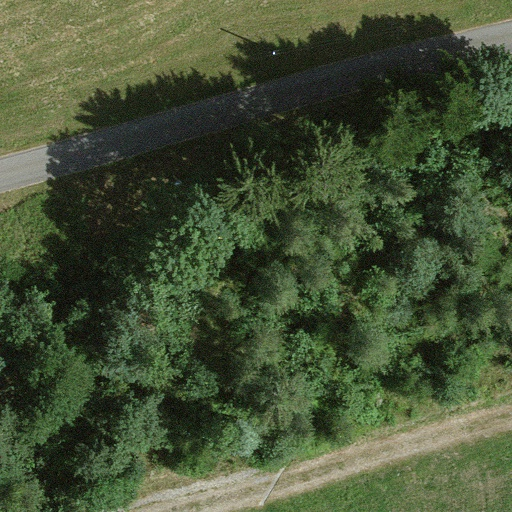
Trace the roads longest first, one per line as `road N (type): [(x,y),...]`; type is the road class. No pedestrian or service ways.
road 1 (track): [(0,178),(511,39)]
road 2 (track): [(178,511),(511,413)]
